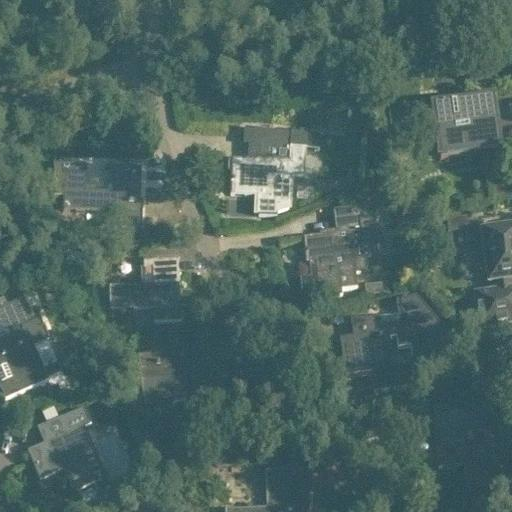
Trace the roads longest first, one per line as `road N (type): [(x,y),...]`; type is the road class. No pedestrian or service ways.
road 1 (residential): [(430,511),(391,469),(255,376),(136,64)]
road 2 (residential): [(0,105),(136,64)]
